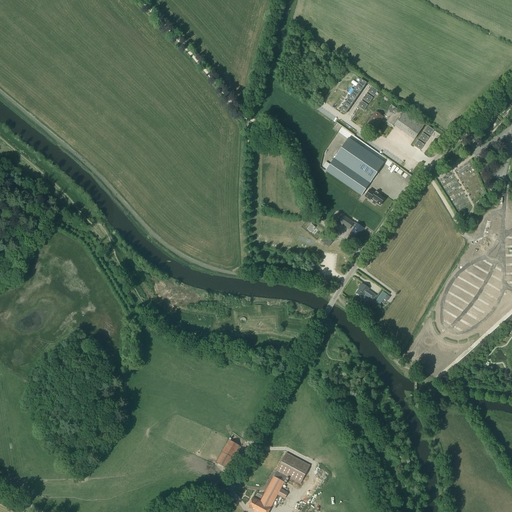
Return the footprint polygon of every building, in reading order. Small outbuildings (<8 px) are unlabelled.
[(361,79),(358,84),(364,88),(367,83),(361,79)] [(358,84),(355,88),(361,92),(364,88),(358,84)] [(371,87),(367,92),(374,97),(378,91),(371,87)] [(355,88),(352,92),(358,96),(361,92),(355,88)] [(352,92),(349,97),(355,101),(358,96),(352,92)] [(366,94),(362,99),(369,104),(372,98),(366,94)] [(349,97),(346,101),(352,105),(355,101),(349,97)] [(346,101),(343,105),(349,109),(352,105),(346,101)] [(361,101),(357,107),(364,111),(367,105),(361,101)] [(343,105),(340,110),(346,114),(349,109),(343,105)] [(384,116),(388,118),(395,108),(391,106),(384,116)] [(404,111),(404,112),(403,114),(395,108),(388,118),(389,119),(387,122),(393,127),(395,125),(414,139),(425,124),(419,120),(418,121),(404,111)] [(375,128),(383,117),(376,112),(368,123),(375,128)] [(428,126),(424,132),(430,136),(434,130),(428,126)] [(423,133),(419,139),(425,143),(429,138),(423,133)] [(361,196),(384,163),(348,138),(326,171),(361,196)] [(418,141),(414,146),(420,151),(424,145),(418,141)] [(370,190),(365,197),(368,199),(369,198),(373,201),(372,203),(375,205),(376,203),(380,206),(384,199),(378,195),(379,194),(376,192),(375,193),(370,190)] [(294,210),(289,216),(298,223),(302,218),(294,210)] [(361,232),(363,228),(357,224),(357,225),(340,213),(335,220),(349,230),(351,226),(354,228),(350,234),(356,238),(360,231),(361,232)] [(315,228),(311,225),(307,230),(311,233),(315,228)] [(329,244),(331,241),(325,237),(321,241),(328,247),(330,245),(329,244)] [(376,296),(368,290),(369,289),(362,284),(360,287),(356,294),(362,298),(364,295),(373,301),(376,296)] [(386,301),(389,297),(383,292),(376,302),(379,304),(383,299),(386,301)] [(216,462),(227,468),(240,445),(229,439),(216,462)] [(287,453),(277,472),(287,477),(300,484),(310,466),(287,453)] [(310,479),(315,484),(324,475),(319,470),(310,479)] [(277,472),(260,502),(271,507),(278,495),(285,499),(288,493),(281,489),(287,477),(277,472)] [(253,498),(247,508),(255,511),(268,511),(271,507),(260,502),(253,498)]
